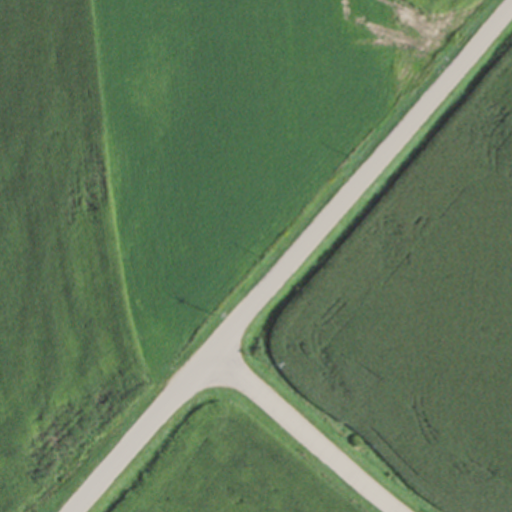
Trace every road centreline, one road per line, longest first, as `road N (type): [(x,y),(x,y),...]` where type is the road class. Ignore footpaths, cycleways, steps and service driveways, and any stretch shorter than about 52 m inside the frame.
road 1 (residential): [(511,10),(74,511)]
road 2 (residential): [(399,511),(215,351)]
